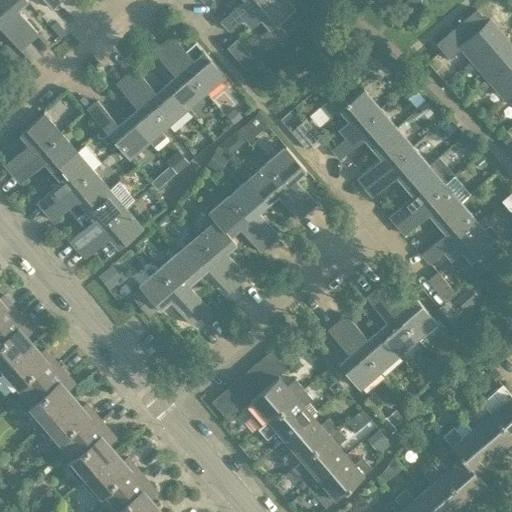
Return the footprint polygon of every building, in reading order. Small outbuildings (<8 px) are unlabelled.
[(0,0),(0,7),(28,41),(37,33),(16,9),(26,0),(0,0)] [(245,15),(262,0),(243,0),(221,19),(229,29),(245,15)] [(277,21),(294,6),(288,0),(262,0),(245,15),(253,24),(262,17),(270,27),(262,34),(271,45),(287,32),(277,21)] [(408,9),(418,0),(405,0),(403,2),(408,9)] [(28,41),(0,7),(0,28),(19,49),(29,41),(28,41)] [(489,18),(487,20),(476,8),(436,42),(449,57),(460,47),(471,59),(502,33),(489,18)] [(60,26),(54,32),(59,38),(66,32),(60,26)] [(486,77),(511,54),(511,44),(502,33),(471,59),(463,65),(468,71),(475,64),(486,77)] [(195,40),(184,49),(172,35),(163,43),(205,91),(224,74),(195,40)] [(246,67),(255,59),(238,38),(228,46),(246,67)] [(185,107),(205,91),(163,43),(154,51),(175,75),(165,83),(185,107)] [(511,89),(511,54),(486,77),(479,83),(483,88),(490,81),(504,97),(511,90),(511,89)] [(165,83),(156,91),(135,67),(125,75),(167,123),(185,107),(165,83)] [(160,129),(167,123),(125,75),(116,83),(137,107),(127,116),(147,140),(148,139),(156,148),(168,138),(160,129)] [(347,135),(380,107),(363,87),(346,102),(337,91),(321,105),(332,117),(341,110),(348,119),(340,126),(347,134),(347,135)] [(127,116),(117,124),(97,100),(87,108),(128,156),(147,140),(127,116)] [(426,100),(419,106),(423,111),(429,105),(426,100)] [(233,123),(241,116),(234,107),(225,115),(233,123)] [(372,146),(396,126),(380,107),(347,135),(347,134),(331,147),(340,158),(364,137),(372,146)] [(12,172),(60,131),(43,112),(20,132),(29,142),(5,163),(12,172)] [(314,148),(324,139),(305,118),(296,126),(314,148)] [(247,123),(238,130),(244,137),(252,131),(247,123)] [(364,186),(412,145),(396,126),(372,146),(381,156),(356,177),(364,186)] [(103,128),(96,134),(98,137),(103,137),(107,134),(103,128)] [(243,137),(237,130),(237,129),(230,135),(236,143),(243,137)] [(53,170),(76,150),(60,131),(12,172),(21,182),(45,161),(53,170)] [(511,138),(506,131),(500,136),(507,145),(511,141),(511,138)] [(429,164),(428,163),(427,162),(412,145),(364,186),(373,196),(397,175),(405,184),(429,164)] [(296,178),(305,170),(285,146),(266,162),(307,210),(316,202),(296,178)] [(45,210),(92,169),(76,150),(53,170),(61,180),(37,201),(45,210)] [(227,157),(220,153),(215,150),(206,167),(219,174),(227,157)] [(453,174),(452,173),(437,156),(428,163),(429,164),(405,184),(413,194),(389,215),(396,224),(445,183),(444,181),(453,174)] [(480,156),(475,160),(481,168),(487,163),(480,156)] [(171,164),(176,170),(183,164),(176,157),(170,162),(171,164)] [(298,218),(307,210),(266,162),(247,178),(268,203),(277,194),(298,218)] [(166,178),(176,170),(171,164),(162,173),(166,178)] [(76,217),(109,188),(92,169),(45,210),(54,220),(68,208),(76,217)] [(258,211),(268,203),(247,178),(228,195),(269,243),(279,235),(258,211)] [(437,222),(461,202),(445,183),(396,224),(405,234),(429,213),(437,222)] [(125,206),(133,199),(123,187),(114,194),(109,188),(76,217),(83,226),(69,238),(77,248),(125,207),(125,206)] [(511,192),(501,200),(511,212),(511,192)] [(260,251),(269,243),(228,195),(208,212),(214,220),(215,219),(229,236),(230,235),(239,227),(260,251)] [(444,249),(477,221),(461,202),(437,222),(445,232),(421,253),(430,263),(445,250),(444,249)] [(109,255),(142,226),(125,207),(77,248),(85,257),(100,245),(109,255)] [(230,235),(229,236),(215,219),(214,220),(195,236),(236,284),(246,275),(226,252),(237,242),(230,235)] [(471,280),(503,252),(477,221),(444,249),(445,250),(452,258),(461,250),(470,261),(461,268),(471,280)] [(228,291),(236,284),(195,236),(176,252),(197,276),(207,267),(228,291)] [(140,240),(136,244),(141,250),(145,246),(140,240)] [(188,284),(197,276),(176,252),(158,268),(199,316),(208,308),(188,284)] [(111,266),(98,275),(98,276),(108,289),(109,289),(121,279),(111,266)] [(190,324),(199,316),(158,268),(138,285),(140,287),(130,295),(148,315),(157,307),(159,309),(170,300),(190,324)] [(447,300),(455,293),(437,272),(427,281),(444,301),(437,307),(452,325),(461,317),(447,300)] [(404,285),(394,294),(383,281),(374,289),(416,337),(435,320),(404,285)] [(452,303),(462,315),(480,300),(470,288),(452,303)] [(397,353),(416,337),(374,289),(365,297),(386,321),(376,329),(397,353)] [(4,294),(0,297),(0,327),(19,311),(4,294)] [(26,335),(33,328),(19,311),(0,327),(0,372),(33,343),(26,335)] [(376,329),(366,338),(345,314),(337,322),(378,370),(397,353),(376,329)] [(359,386),(378,370),(337,322),(327,330),(349,354),(338,363),(359,386)] [(45,349),(41,353),(33,343),(0,372),(0,375),(13,391),(15,389),(23,397),(60,365),(45,349)] [(280,373),(290,364),(274,346),(264,355),(280,373)] [(277,375),(280,373),(264,355),(256,362),(272,380),(277,375)] [(262,388),(272,380),(256,362),(247,370),(262,388)] [(67,388),(74,382),(60,365),(23,397),(30,405),(25,410),(40,427),(75,397),(67,388)] [(498,382),(503,378),(494,367),(489,372),(498,382)] [(253,396),(262,388),(247,370),(238,378),(253,396)] [(294,378),(286,385),(277,375),(272,380),(262,388),(253,396),(249,399),(257,409),(247,418),(255,428),(302,388),(294,378)] [(249,399),(253,396),(238,378),(228,386),(244,404),(249,399)] [(343,388),(336,380),(332,384),(331,390),(335,394),(343,388)] [(453,394),(443,381),(436,387),(447,399),(453,394)] [(511,395),(511,394),(502,384),(482,401),(511,435),(511,395)] [(235,412),(244,404),(228,386),(219,393),(235,412)] [(304,406),(312,399),(302,388),(255,428),(265,439),(276,430),(283,439),(311,415),(304,406)] [(443,395),(437,388),(433,392),(439,398),(443,395)] [(226,419),(235,412),(219,393),(211,401),(226,419)] [(87,402),(82,406),(75,397),(40,427),(55,444),(57,443),(65,452),(102,420),(87,402)] [(511,454),(511,435),(482,401),(472,410),(481,420),(472,427),(496,456),(506,447),(511,454)] [(370,419),(361,409),(346,422),(355,432),(370,419)] [(387,418),(394,426),(403,418),(396,410),(387,418)] [(418,426),(425,426),(430,422),(422,414),(414,421),(418,426)] [(328,418),(320,425),(311,415),(283,439),(292,448),(281,457),(289,467),(336,427),(328,418)] [(108,443),(116,436),(102,420),(65,452),(72,461),(67,465),(82,483),(117,453),(108,443)] [(472,427),(462,436),(453,426),(443,435),(461,457),(462,456),(475,472),(476,471),(483,479),(493,471),(487,464),(496,456),(472,427)] [(337,445),(345,438),(336,427),(289,467),(299,478),(309,469),(317,478),(345,454),(337,445)] [(386,439),(378,429),(368,437),(376,447),(386,439)] [(128,457),(124,461),(117,453),(82,483),(96,498),(98,497),(106,506),(142,474),(128,457)] [(361,456),(353,463),(345,454),(317,478),(325,487),(315,496),(324,506),(370,466),(361,456)] [(462,456),(461,457),(453,464),(445,454),(434,463),(473,509),(483,500),(476,492),(487,483),(483,479),(476,471),(475,472),(462,456)] [(458,511),(469,511),(473,509),(434,463),(424,472),(432,482),(423,490),(442,511),(453,511),(456,509),(458,511)] [(382,482),(389,476),(383,470),(377,476),(382,482)] [(149,498),(157,491),(142,474),(106,506),(111,511),(149,511),(156,506),(149,498)] [(442,511),(423,490),(413,498),(405,488),(395,497),(407,511),(442,511)] [(18,504),(27,496),(21,489),(12,497),(18,504)] [(407,511),(395,497),(384,506),(389,511),(407,511)]
